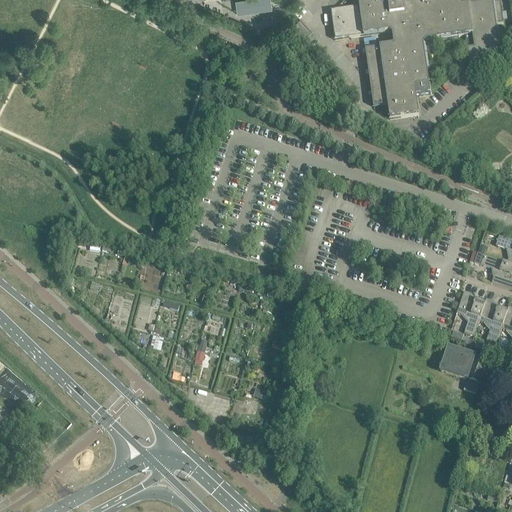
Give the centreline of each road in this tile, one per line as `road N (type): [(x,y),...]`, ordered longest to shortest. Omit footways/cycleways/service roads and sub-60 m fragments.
road 1 (primary): [(184,447),(0,280)]
road 2 (primary): [(0,317),(149,459)]
